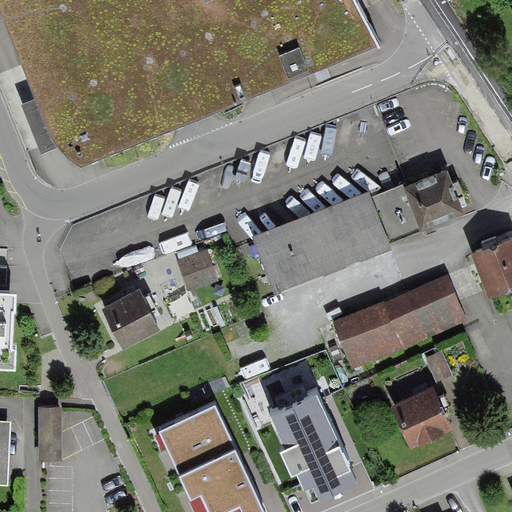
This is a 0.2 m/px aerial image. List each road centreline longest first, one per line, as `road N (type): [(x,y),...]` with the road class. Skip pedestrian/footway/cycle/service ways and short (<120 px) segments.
road 1 (unclassified): [(417,0),(511,143)]
road 2 (residential): [(373,511),(511,449)]
